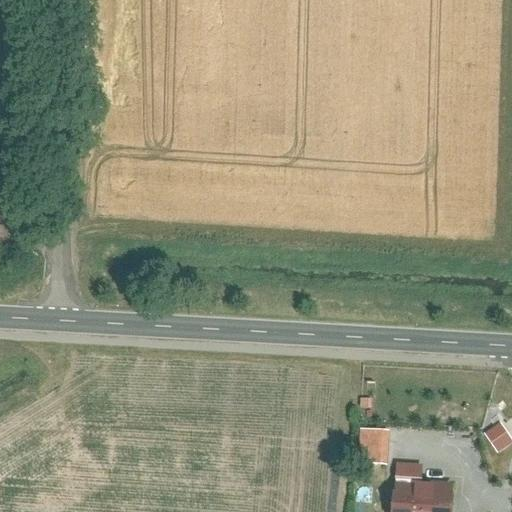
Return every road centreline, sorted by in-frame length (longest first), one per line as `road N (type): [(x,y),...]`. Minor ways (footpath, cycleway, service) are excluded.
road 1 (tertiary): [(57,319),(511,346)]
road 2 (residential): [(55,0),(57,319)]
